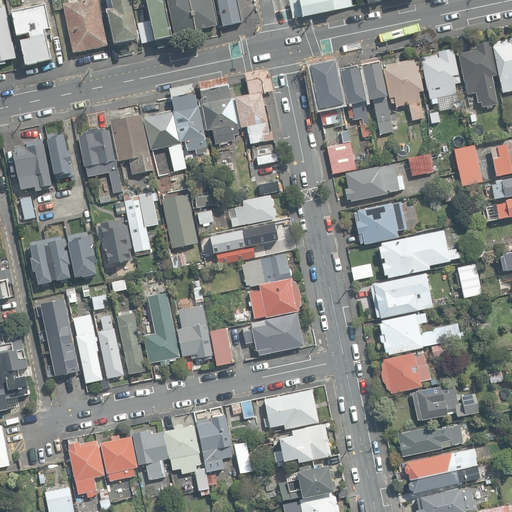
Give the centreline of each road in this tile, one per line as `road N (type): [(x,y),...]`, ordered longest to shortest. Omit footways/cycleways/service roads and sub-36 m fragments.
road 1 (residential): [(343,359),(282,49)]
road 2 (residential): [(343,359),(35,422)]
road 3 (secondary): [(0,108),(282,49)]
road 4 (secondary): [(282,49),(511,0)]
road 5 (residential): [(376,511),(343,359)]
